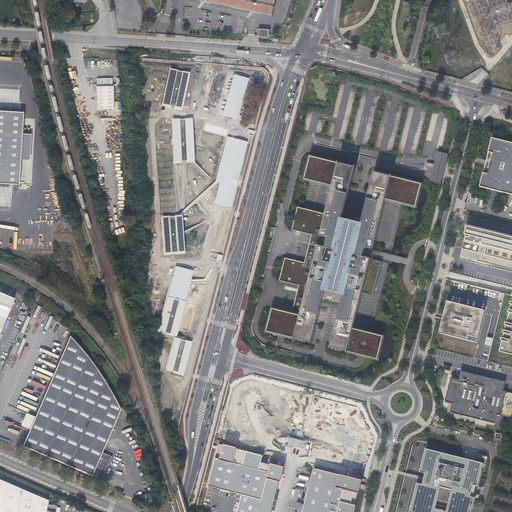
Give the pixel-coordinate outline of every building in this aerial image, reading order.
[(275,0),(198,0),(272,15),(275,0)] [(260,29),(259,36),(269,37),(269,30),(260,29)] [(182,110),(190,73),(170,69),(162,105),(182,110)] [(248,79),(234,75),(222,116),(237,120),(248,79)] [(112,78),(97,78),(97,86),(96,86),(96,109),(113,109),(113,86),(112,86),(112,78)] [(23,114),(0,112),(0,184),(19,185),(20,160),(22,135),(23,114)] [(192,118),(171,119),(173,163),(194,162),(192,118)] [(22,135),(20,160),(29,161),(31,135),(22,135)] [(247,142),(226,136),(215,180),(220,182),(214,203),(230,208),(247,142)] [(511,142),(492,138),(487,158),(491,159),(490,162),(490,163),(489,165),(489,167),(485,166),(480,187),(488,189),(492,190),(498,191),(508,194),(511,194),(511,142)] [(365,358),(378,361),(383,339),(371,335),(367,334),(354,331),(355,324),(363,292),(371,294),(379,263),(371,261),(372,259),(364,258),(366,251),(366,248),(374,250),(385,207),(387,200),(403,205),(416,208),(422,184),(375,173),(368,202),(362,226),(342,221),(349,197),(356,169),(311,157),(305,180),(310,181),(333,187),(331,193),(326,214),(303,208),(298,207),(292,230),(312,235),(305,263),(285,258),(280,280),(299,286),(292,314),(272,309),(266,333),(267,333),(311,344),(324,294),(343,300),(338,320),(331,349),(362,357),(365,358)] [(270,225),(276,226),(282,203),(276,202),(270,225)] [(164,254),(185,253),(182,215),(161,217),(164,254)] [(270,227),(264,251),(270,252),(276,228),(270,227)] [(511,300),(500,352),(511,354),(511,237),(470,227),(468,235),(470,236),(468,242),(511,252),(511,300)] [(263,253),(258,275),(264,277),(269,254),(263,253)] [(194,271),(175,266),(157,332),(173,337),(164,370),(184,375),(193,341),(176,336),(194,271)] [(0,292),(0,328),(13,298),(0,292)] [(440,334),(477,343),(485,310),(451,302),(448,301),(442,322),(440,334)] [(90,476),(94,466),(100,452),(119,408),(104,381),(87,357),(69,336),(21,446),(90,476)] [(485,345),(492,346),(494,338),(487,337),(485,345)] [(450,413),(495,424),(497,415),(501,416),(505,397),(510,398),(511,393),(507,392),(503,391),(506,382),(461,371),(459,379),(451,378),(445,402),(453,403),(450,413)] [(505,397),(501,416),(511,418),(511,416),(511,393),(510,398),(505,397)] [(494,438),(493,443),(496,444),(500,445),(502,435),(496,433),(496,434),(494,438)] [(273,511),(284,467),(262,463),(263,456),(220,444),(208,486),(214,488),(242,495),(238,511),(273,511)] [(453,457),(426,451),(420,473),(420,474),(426,475),(425,478),(425,479),(425,481),(423,487),(417,485),(410,511),(472,511),(475,500),(475,501),(476,500),(471,499),(474,487),(478,489),(479,486),(482,472),(484,465),(463,460),(453,457)] [(100,452),(94,466),(104,470),(110,456),(100,452)] [(354,511),(362,480),(314,469),(303,511),(354,511)] [(55,511),(56,505),(48,503),(48,500),(0,478),(0,511),(55,511)]
